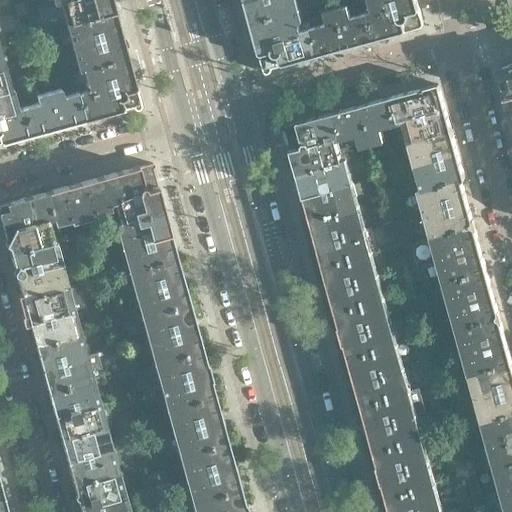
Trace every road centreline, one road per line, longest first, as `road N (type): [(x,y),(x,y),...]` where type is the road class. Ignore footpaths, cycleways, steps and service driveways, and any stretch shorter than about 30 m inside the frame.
road 1 (tertiary): [(343,511),(236,111)]
road 2 (tertiary): [(187,125),(294,511)]
road 3 (residential): [(461,50),(236,111)]
road 4 (residential): [(0,176),(187,125)]
road 5 (residential): [(0,325),(52,511)]
road 6 (residential): [(461,50),(511,231)]
road 7 (tertiary): [(152,0),(187,125)]
